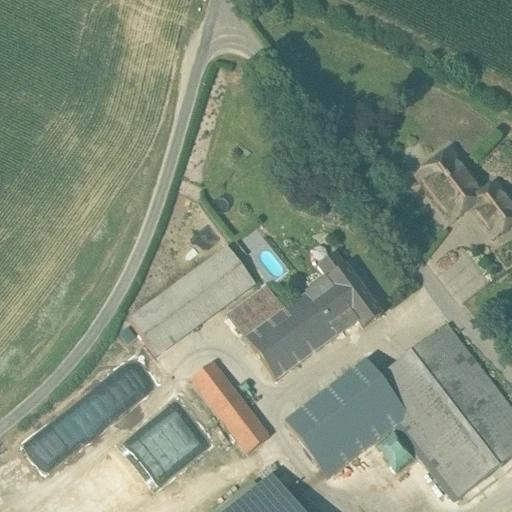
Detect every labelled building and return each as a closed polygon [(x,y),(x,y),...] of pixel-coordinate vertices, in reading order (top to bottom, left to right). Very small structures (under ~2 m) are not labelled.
[(481,198),(448,154),(416,178),(427,193),(426,198),(433,208),(438,207),(450,223),(470,208),(482,199),(481,198)] [(482,199),(470,208),(493,239),(511,224),(511,211),(494,188),(481,198),(482,199)] [(226,251),(128,323),(155,358),(253,287),(226,251)] [(380,317),(345,268),(344,269),(335,256),(317,268),(327,282),(305,298),(336,338),(356,322),(362,331),(380,317)] [(266,289),(227,318),(245,341),(284,313),(266,289)] [(284,313),(245,341),(275,383),(336,338),(305,298),(284,313)] [(511,412),(446,327),(378,379),(408,419),(397,426),(414,448),(456,502),(511,459),(511,412)] [(365,363),(283,425),(326,481),(397,426),(408,419),(378,379),(365,363)] [(242,406),(210,364),(189,380),(221,422),(242,406)] [(129,414),(129,426),(135,426),(136,407),(154,408),(154,399),(152,399),(152,375),(123,375),(122,391),(124,391),(124,414),(129,414)] [(242,406),(221,422),(247,456),(268,440),(242,406)] [(397,426),(326,481),(343,503),(414,448),(397,426)] [(264,444),(198,495),(210,511),(226,511),(283,469),(264,444)] [(286,473),(235,511),(315,511),(316,511),(286,473)]
